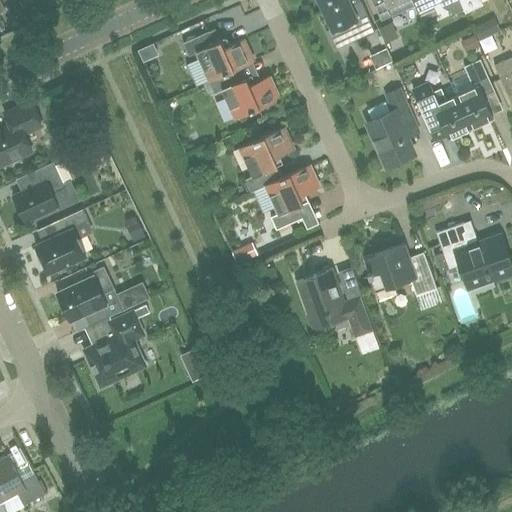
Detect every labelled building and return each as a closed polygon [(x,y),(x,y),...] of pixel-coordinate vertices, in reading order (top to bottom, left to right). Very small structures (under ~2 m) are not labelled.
[(320,0),(334,29),(330,30),(338,47),(353,40),(354,41),(376,30),(363,3),(354,8),(350,0),(320,0)] [(418,12),(420,11),(414,0),(373,0),(383,20),(415,5),(418,12)] [(414,0),(420,11),(440,2),(443,7),(458,0),(414,0)] [(461,0),(466,11),(483,3),(481,0),(461,0)] [(398,37),(391,21),(378,27),(385,42),(398,37)] [(210,80),(243,65),(253,60),(243,38),(224,47),(221,40),(215,42),(210,31),(184,43),(189,55),(197,52),(210,80)] [(152,43),(138,49),(143,60),(147,58),(156,54),(152,43)] [(378,50),(384,63),(391,60),(385,47),(378,50)] [(511,58),(511,56),(494,64),(500,76),(511,103),(511,58)] [(457,94),(472,127),(494,117),(484,95),(496,89),(482,59),(465,66),(475,86),(457,94)] [(243,65),(210,80),(215,92),(223,89),(236,118),(279,98),(269,76),(251,84),(247,76),(239,80),(234,69),(243,65)] [(472,127),(457,94),(446,99),(441,87),(434,90),(430,82),(415,89),(438,140),(449,135),(450,137),(472,127)] [(403,126),(415,121),(401,89),(389,94),(396,110),(368,122),(388,165),(415,153),(403,126)] [(24,134),(42,125),(30,101),(5,113),(10,125),(0,129),(0,165),(32,151),(24,134)] [(252,191),(259,188),(266,185),(266,184),(275,179),(270,168),(278,165),(274,158),(294,149),(284,127),(240,147),(253,175),(246,178),(252,191)] [(70,179),(62,183),(53,163),(35,172),(41,184),(13,197),(25,223),(57,208),(58,210),(79,200),(70,179)] [(266,184),(266,185),(279,212),(272,215),(278,228),(303,217),(297,205),(303,202),(300,195),(320,186),(309,164),(275,179),(266,184)] [(72,229),(88,222),(83,210),(56,223),(61,234),(36,246),(48,274),(85,257),(72,229)] [(126,227),(133,242),(145,236),(138,221),(126,227)] [(436,232),(444,252),(434,256),(440,271),(457,265),(466,288),(511,270),(511,269),(499,234),(472,244),(464,221),(436,232)] [(416,294),(437,287),(424,251),(410,257),(405,242),(365,257),(370,270),(368,271),(370,275),(372,275),(377,290),(394,284),(395,288),(406,284),(405,280),(410,278),(416,294)] [(308,266),(337,267),(337,245),(309,245),(308,266)] [(79,276),(82,282),(57,294),(69,321),(84,314),(89,326),(123,310),(102,266),(79,276)] [(356,334),(371,329),(360,296),(344,302),(333,269),(298,281),(314,328),(349,315),(356,334)] [(132,310),(108,321),(115,335),(92,345),(83,350),(100,385),(145,364),(140,354),(132,338),(143,333),(136,318),(149,311),(146,304),(132,310)] [(0,511),(10,511),(24,505),(31,501),(33,505),(42,500),(40,496),(45,493),(33,470),(19,477),(8,457),(0,461),(0,511)]
